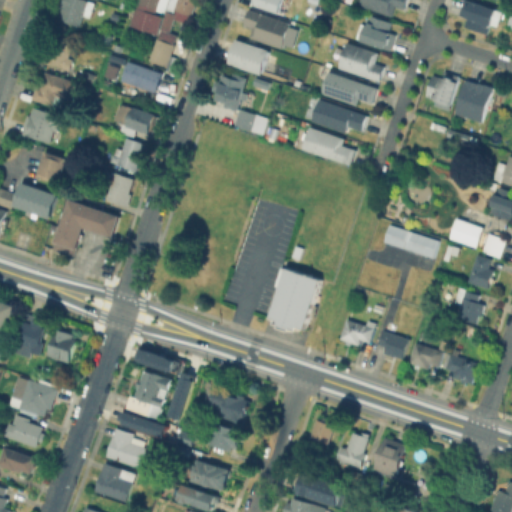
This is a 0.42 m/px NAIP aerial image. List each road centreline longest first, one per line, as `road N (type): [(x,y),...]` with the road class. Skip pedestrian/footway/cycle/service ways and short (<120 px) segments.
road 1 (secondary): [(511,442),(0,268)]
road 2 (residential): [(51,511),(181,128)]
road 3 (residential): [(436,0),(378,173)]
road 4 (residential): [(252,511),(303,372)]
